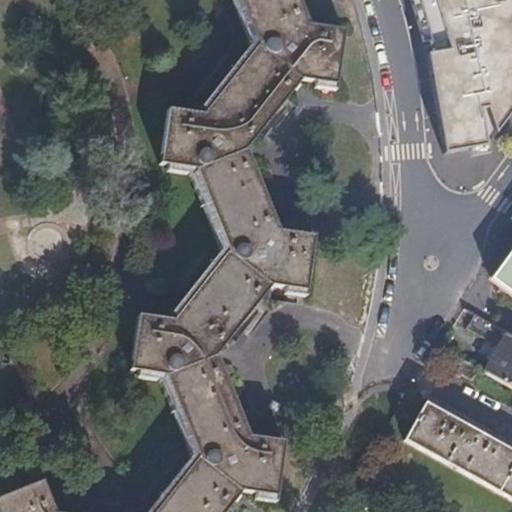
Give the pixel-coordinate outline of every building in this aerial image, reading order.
[(55,511),(42,479),(0,495),(0,511),(222,511),(242,488),(277,493),(284,438),(249,433),(217,352),(270,281),(304,287),(313,232),(276,226),(245,146),(297,74),(334,78),(342,23),(304,19),(296,0),(237,0),(254,40),(200,110),(163,105),(156,160),(194,165),(227,248),(174,319),(136,313),(128,368),(166,375),(198,455),(152,511),(55,511)] [(511,0),(413,0),(429,51),(448,149),(489,142),(511,110),(511,0)] [(492,280),(511,294),(511,251),(501,267),(492,280)] [(511,338),(504,334),(483,372),(511,387),(511,338)] [(476,368),(454,355),(447,366),(470,379),(476,368)] [(511,451),(423,402),(403,440),(511,500),(511,451)]
